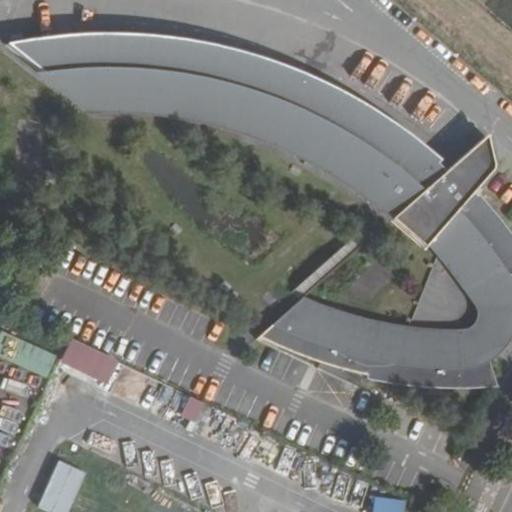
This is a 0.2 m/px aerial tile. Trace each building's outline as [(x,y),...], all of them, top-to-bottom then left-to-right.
[(396,217),(447,171),(431,157),(421,148),(410,141),(400,133),(389,125),(378,118),(364,109),(352,102),(337,94),(321,86),(305,79),(298,75),(286,70),(265,63),(247,58),(228,52),(219,50),(202,45),(179,39),(138,37),(103,36),(75,39),(28,42),(8,46),(32,64),(51,53),(66,67),(53,81),(90,113),(107,113),(123,114),(144,115),(156,117),(169,119),(185,122),(197,124),(214,128),(222,130),(238,135),(245,137),(250,139),(265,144),(285,152),(304,161),(348,184),(359,190),(373,199),(382,207),(396,217)] [(416,251),(469,310),(468,322),(457,333),(410,333),(397,331),(378,328),(374,327),(364,325),(351,321),(344,319),(331,315),(321,311),(311,306),(299,301),(255,339),(309,366),(316,369),(356,388),(364,379),(365,379),(374,381),(380,382),(387,383),(401,385),(408,385),(414,386),(424,387),(433,387),(434,387),(445,388),(455,389),(466,389),(496,388),(488,360),(503,341),(508,319),(505,293),(504,281),(511,276),(511,242),(501,228),(495,222),(487,212),(478,201),(472,195),(489,174),(491,171),(491,167),(491,166),(485,136),(447,171),(396,217),(386,226),(416,251)] [(70,340),(59,366),(109,387),(120,361),(70,340)] [(195,425),(205,406),(191,398),(181,417),(195,425)] [(141,511),(165,511),(169,500),(147,493),(141,511)] [(401,511),(402,503),(373,499),(371,511),(401,511)]
